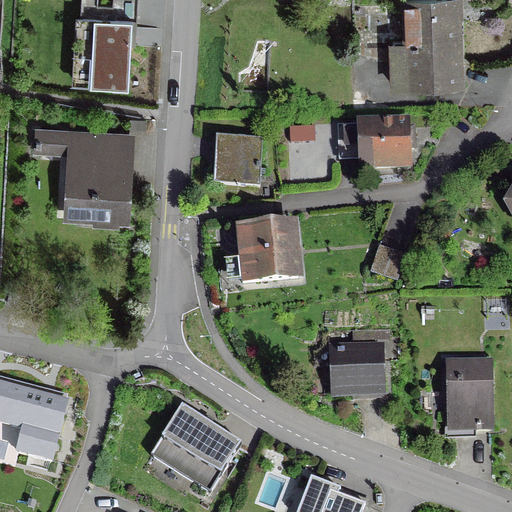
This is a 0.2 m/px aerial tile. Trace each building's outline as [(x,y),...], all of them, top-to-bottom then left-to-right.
[(417,0),(403,1),(405,43),(390,43),(392,89),(461,86),(460,66),(456,67),(453,0),(417,0)] [(125,88),(130,23),(75,18),(70,83),(125,88)] [(411,128),(404,128),(404,124),(335,127),(336,157),(359,156),(359,169),(406,167),(405,148),(412,148),(411,128)] [(80,219),(127,222),(132,137),(33,131),(32,140),(34,140),(33,153),(71,155),(68,206),(81,207),(80,219)] [(211,183),(211,186),(257,189),(260,141),(214,138),(212,168),(209,168),(208,182),(211,183)] [(240,284),(295,278),(291,228),(235,233),(240,284)] [(404,256),(377,247),(368,274),(395,283),(404,256)] [(4,304),(22,309),(25,298),(7,293),(4,304)] [(336,396),(381,395),(380,349),(334,351),(336,396)] [(448,427),(461,427),(461,431),(489,431),(488,365),(446,365),(448,427)] [(54,460),(69,397),(1,381),(0,385),(0,420),(28,428),(22,453),(54,460)] [(180,408),(148,457),(208,495),(239,446),(180,408)] [(309,480),(296,511),(360,511),(362,507),(336,497),(338,491),(309,480)]
